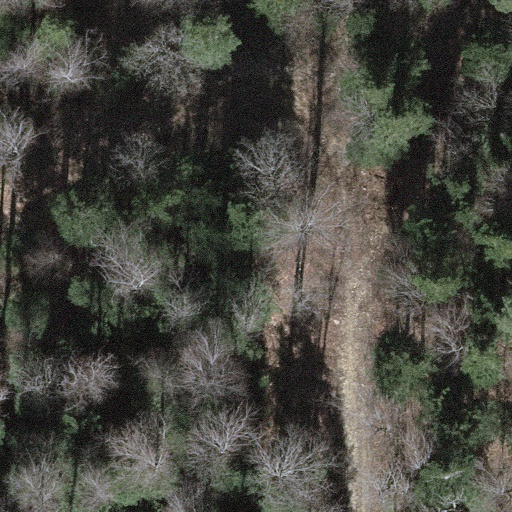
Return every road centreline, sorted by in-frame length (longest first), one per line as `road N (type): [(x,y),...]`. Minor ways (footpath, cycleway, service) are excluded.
road 1 (track): [(0,207),(223,85),(286,81),(329,101),(355,152),(359,511)]
road 2 (track): [(361,291),(500,0)]
